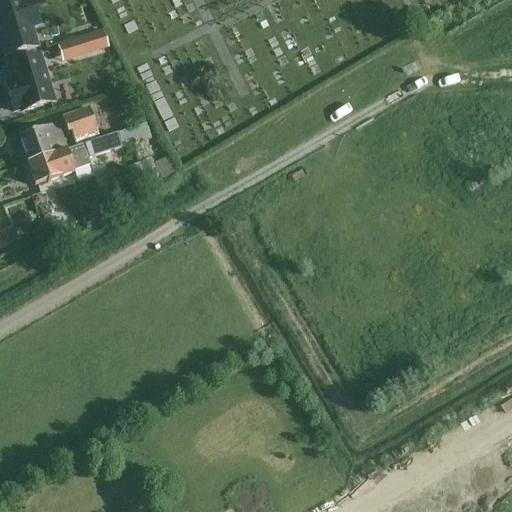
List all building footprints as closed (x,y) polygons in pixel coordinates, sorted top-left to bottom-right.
[(0,0),(0,41),(5,58),(37,48),(31,29),(38,27),(31,1),(23,3),(21,0),(0,0)] [(81,40),(66,44),(71,56),(84,52),(81,40)] [(13,84),(6,87),(14,114),(21,111),(22,114),(54,104),(39,57),(8,67),(13,84)] [(114,91),(116,95),(133,89),(131,85),(114,91)] [(75,140),(97,132),(89,110),(64,119),(69,134),(73,133),(75,140)] [(29,165),(68,152),(58,126),(20,139),(29,165)] [(118,135),(123,150),(150,141),(145,126),(118,135)] [(68,152),(29,165),(37,187),(74,174),(93,167),(90,160),(123,150),(118,135),(85,146),(68,152)] [(176,153),(181,169),(194,165),(189,148),(176,153)] [(169,160),(156,165),(163,182),(177,177),(169,160)] [(150,161),(128,170),(139,197),(161,186),(150,161)] [(122,168),(103,175),(109,191),(128,184),(122,168)] [(0,178),(0,202),(14,199),(19,216),(23,215),(11,176),(0,178)] [(0,235),(17,232),(11,205),(0,207),(0,235)] [(66,233),(47,217),(39,226),(38,227),(57,243),(66,233)]
